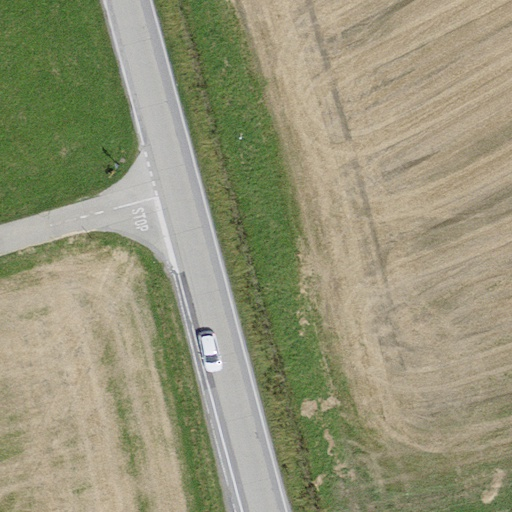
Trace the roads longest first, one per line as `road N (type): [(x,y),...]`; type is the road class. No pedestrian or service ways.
road 1 (unclassified): [(127,0),(263,511)]
road 2 (track): [(0,243),(176,193)]
